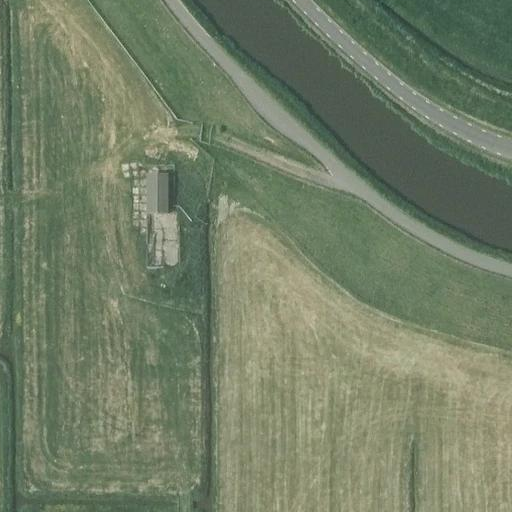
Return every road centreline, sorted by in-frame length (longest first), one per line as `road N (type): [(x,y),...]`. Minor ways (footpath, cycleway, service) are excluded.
road 1 (unclassified): [(169,0),(274,116),(358,189),(455,252),(511,271)]
road 2 (track): [(0,200),(35,199),(154,134),(199,128),(253,157),(358,189)]
road 3 (unclassified): [(299,0),(421,109),(511,151)]
